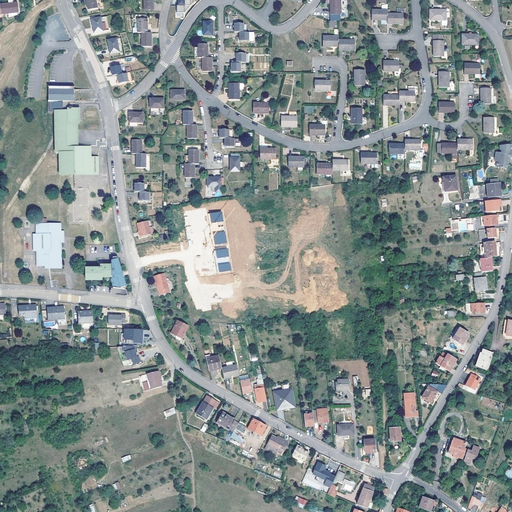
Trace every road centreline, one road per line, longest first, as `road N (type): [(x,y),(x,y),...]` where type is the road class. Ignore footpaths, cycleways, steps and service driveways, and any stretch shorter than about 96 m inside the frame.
road 1 (tertiary): [(145,305),(173,358),(201,383),(399,482)]
road 2 (unclassified): [(403,474),(498,303),(511,220)]
road 3 (residential): [(247,285),(235,212),(241,202),(298,194),(308,197),(313,218)]
road 4 (tertiary): [(109,106),(131,262)]
road 5 (residential): [(131,262),(187,253),(196,294),(205,297),(247,285)]
road 6 (residential): [(0,292),(145,305)]
road 7 (residential): [(211,102),(293,145),(337,148)]
road 8 (residential): [(313,218),(351,214),(359,269),(321,276)]
